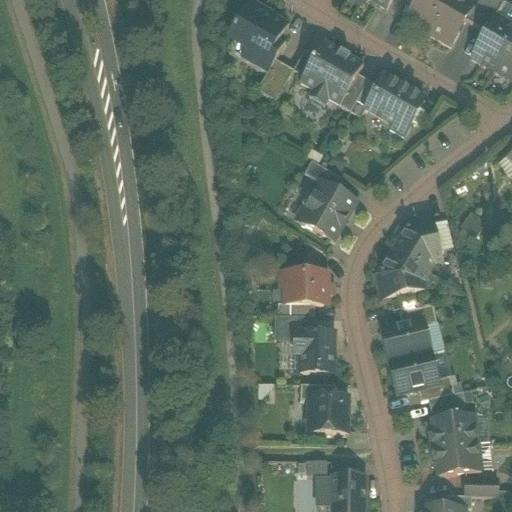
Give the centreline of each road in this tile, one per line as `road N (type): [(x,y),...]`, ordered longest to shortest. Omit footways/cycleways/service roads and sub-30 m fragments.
road 1 (track): [(11,0),(72,183),(83,309),(75,511)]
road 2 (tertiary): [(80,0),(118,173),(132,300),(133,511)]
road 3 (residential): [(501,123),(394,207),(358,258),(350,287),(353,328),(394,462),(396,511)]
road 4 (residential): [(501,123),(286,2)]
